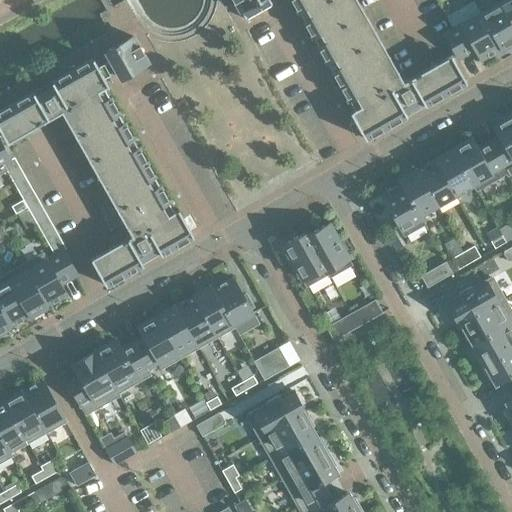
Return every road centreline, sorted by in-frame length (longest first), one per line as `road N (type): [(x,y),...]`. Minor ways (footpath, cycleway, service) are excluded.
road 1 (residential): [(511,505),(327,173)]
road 2 (residential): [(246,219),(411,511)]
road 3 (residential): [(0,363),(230,228)]
road 4 (residential): [(360,154),(511,70)]
road 5 (residential): [(145,81),(230,228)]
road 6 (residential): [(275,11),(360,154)]
road 7 (residential): [(0,103),(131,28)]
